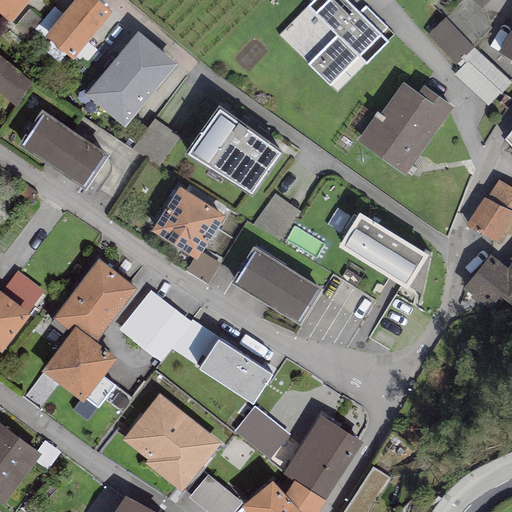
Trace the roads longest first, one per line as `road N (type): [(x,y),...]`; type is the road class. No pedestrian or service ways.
road 1 (residential): [(0,147),(388,411)]
road 2 (residential): [(511,117),(469,198),(432,337),(388,411)]
road 3 (residential): [(0,392),(158,511)]
